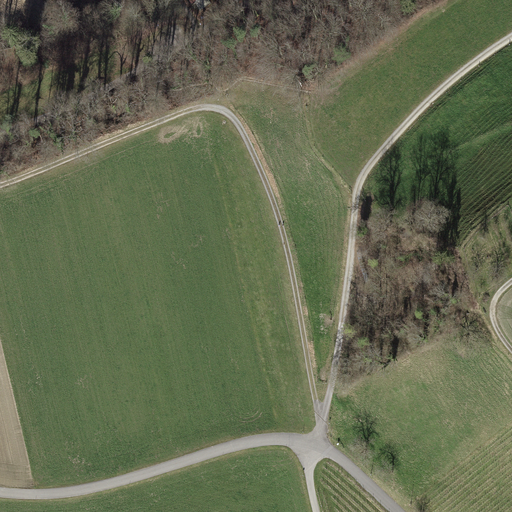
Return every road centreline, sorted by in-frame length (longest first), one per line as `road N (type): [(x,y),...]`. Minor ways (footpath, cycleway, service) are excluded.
road 1 (track): [(0,185),(187,110),(227,112),(273,198),(323,418)]
road 2 (unclassified): [(399,511),(335,454),(294,438),(247,442),(104,485),(0,491)]
road 3 (track): [(356,202),(333,376),(309,464),(316,511)]
road 4 (track): [(511,37),(434,95),(380,152),(356,202)]
road 5 (track): [(84,98),(202,29)]
